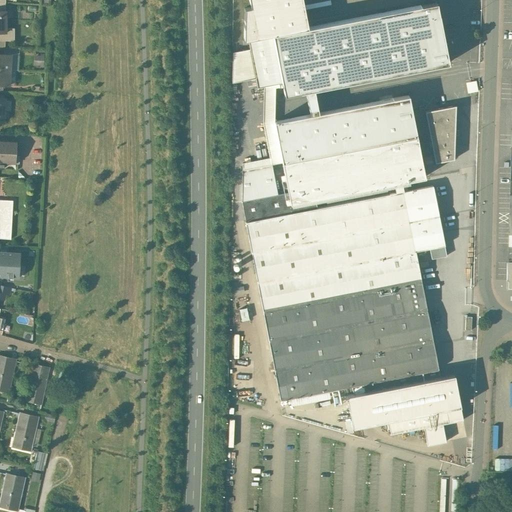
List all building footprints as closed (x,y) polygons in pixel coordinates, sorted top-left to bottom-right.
[(307,27),(301,0),(249,0),(250,7),(244,8),(243,39),(272,34),(307,27)] [(307,27),(272,34),(272,35),(282,83),(284,95),(300,92),(305,91),(314,89),(448,63),(439,14),(438,14),(436,2),(420,5),(307,27)] [(14,29),(5,29),(5,33),(5,41),(14,41),(14,29)] [(272,35),(248,39),(250,49),(255,78),(257,88),(282,83),(272,35)] [(4,47),(0,47),(0,69),(10,70),(11,55),(4,55),(4,47)] [(250,49),(232,52),(232,83),(255,78),(250,49)] [(10,70),(0,69),(0,91),(2,92),(3,85),(9,86),(10,70)] [(475,81),(465,83),(468,94),(477,92),(475,81)] [(318,113),(314,89),(305,91),(310,114),(318,113)] [(310,114),(274,121),(282,162),(416,136),(408,95),(318,113),(310,114)] [(0,122),(3,122),(4,111),(10,111),(11,101),(5,101),(5,98),(0,97),(0,122)] [(455,106),(425,111),(435,163),(454,159),(454,135),(458,136),(458,130),(455,130),(455,106)] [(416,136),(282,162),(288,193),(277,194),(242,202),(246,222),(403,191),(401,182),(424,177),(416,136)] [(17,142),(0,140),(0,168),(3,168),(3,163),(16,164),(17,142)] [(271,164),(242,170),(242,202),(277,194),(271,164)] [(433,186),(403,191),(415,251),(429,249),(431,259),(446,256),(433,186)] [(403,191),(246,222),(263,311),(421,280),(415,251),(403,191)] [(12,201),(0,200),(0,238),(10,239),(12,201)] [(21,253),(0,251),(0,276),(20,277),(21,253)] [(421,280),(263,311),(280,400),(352,386),(363,384),(438,369),(421,280)] [(11,288),(0,285),(0,292),(6,294),(9,295),(11,288)] [(241,308),(243,320),(251,319),(249,307),(241,308)] [(16,361),(0,356),(0,388),(9,391),(16,361)] [(49,369),(32,365),(25,399),(41,402),(49,369)] [(454,374),(365,392),(363,384),(352,386),(353,394),(346,395),(352,427),(388,420),(390,434),(448,423),(446,409),(460,406),(454,374)] [(38,418),(19,413),(13,437),(16,438),(15,445),(31,449),(38,418)] [(44,470),(48,452),(37,450),(34,468),(44,470)] [(32,479),(40,481),(42,473),(34,471),(32,479)] [(25,479),(5,474),(0,497),(3,498),(1,506),(18,509),(25,479)]
